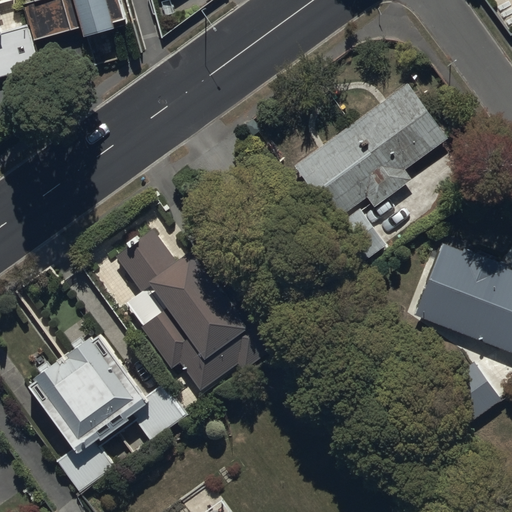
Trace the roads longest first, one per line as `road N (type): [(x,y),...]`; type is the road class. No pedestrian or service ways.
road 1 (tertiary): [(0,228),(321,0)]
road 2 (residential): [(439,0),(511,101)]
